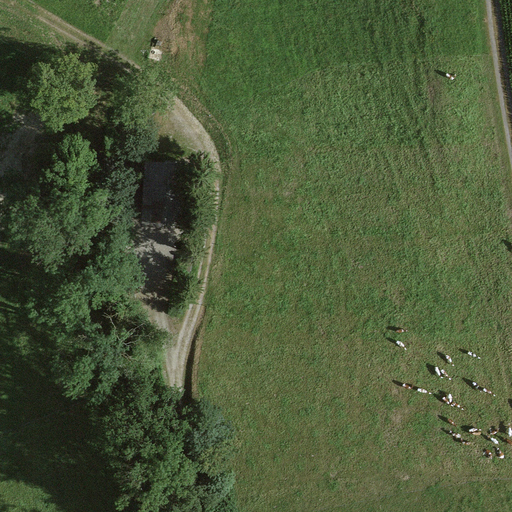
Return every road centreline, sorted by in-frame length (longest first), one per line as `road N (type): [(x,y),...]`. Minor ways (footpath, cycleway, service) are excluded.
road 1 (track): [(87,41),(138,75),(202,152),(206,260),(197,374),(212,510)]
road 2 (track): [(494,0),(511,120)]
